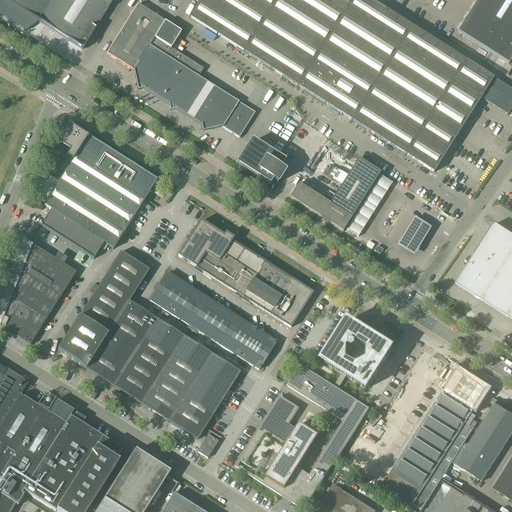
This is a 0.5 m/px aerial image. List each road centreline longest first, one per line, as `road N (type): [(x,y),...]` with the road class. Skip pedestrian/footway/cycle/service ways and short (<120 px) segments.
road 1 (tertiary): [(406,309),(62,89)]
road 2 (unclassified): [(254,511),(0,352)]
road 3 (unknown): [(438,222),(392,196),(375,210),(369,239),(394,257),(415,254),(434,228)]
road 4 (unclassified): [(406,309),(511,157)]
road 5 (unclassified): [(62,89),(0,230)]
road 6 (tertiary): [(511,375),(406,309)]
